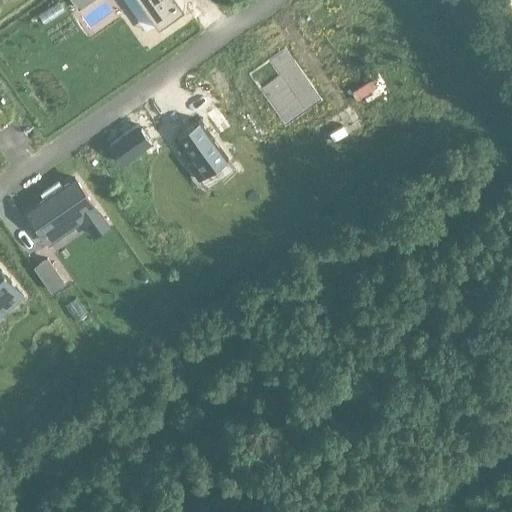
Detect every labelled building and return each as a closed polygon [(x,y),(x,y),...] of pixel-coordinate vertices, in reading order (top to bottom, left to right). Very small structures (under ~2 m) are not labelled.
[(72,0),(78,8),(90,0),(72,0)] [(142,0),(159,25),(186,6),(181,0),(142,0)] [(341,8),(330,33),(383,58),(416,105),(436,92),(395,33),(341,8)] [(285,126),(321,101),(285,48),(249,74),(285,126)] [(200,118),(171,139),(199,179),(228,159),(200,118)] [(109,143),(122,162),(152,141),(139,122),(109,143)] [(27,211),(49,242),(83,218),(94,235),(109,224),(75,177),(27,211)] [(48,257),(34,266),(42,278),(56,268),(48,257)] [(0,315),(24,295),(0,267),(0,315)]
